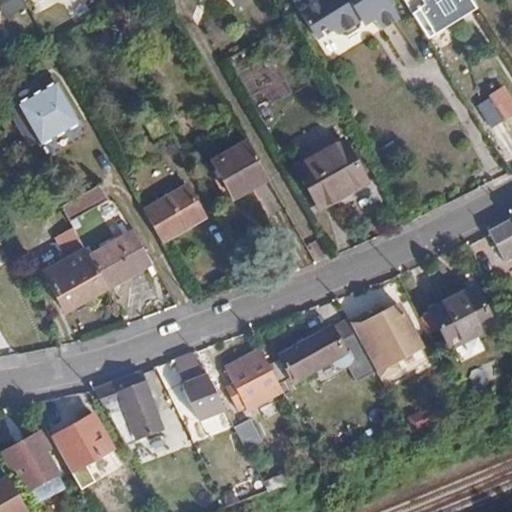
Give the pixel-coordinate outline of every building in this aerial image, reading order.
[(18,0),(0,0),(0,11),(4,19),(23,7),(18,0)] [(399,16),(388,0),(317,0),(300,12),(314,33),(331,22),(337,33),(347,35),(358,26),(360,18),(370,12),(379,28),(399,16)] [(76,122),(55,83),(16,104),(39,144),(76,122)] [(511,111),(511,97),(507,89),(492,98),(503,117),(511,111)] [(177,142),(159,110),(146,118),(164,148),(177,142)] [(358,173),(335,133),(291,159),(314,198),(358,173)] [(50,188),(21,138),(5,148),(33,198),(50,188)] [(268,179),(246,140),(212,159),(233,197),(268,179)] [(59,204),(68,219),(105,198),(97,183),(59,204)] [(186,184),(143,208),(162,241),(205,216),(186,184)] [(511,216),(476,236),(490,265),(511,253),(511,216)] [(66,308),(106,285),(88,254),(71,225),(56,234),(68,255),(43,270),(66,308)] [(106,285),(151,261),(132,228),(88,254),(106,285)] [(493,326),(473,287),(430,309),(451,347),(493,326)] [(397,301),(352,326),(368,355),(415,331),(397,301)] [(280,357),(267,364),(278,384),(290,378),(292,383),(300,379),(300,377),(330,362),(335,366),(341,368),(347,367),(356,383),(377,372),(368,355),(352,326),(349,320),(333,329),(332,327),(279,355),(280,357)] [(267,364),(259,349),(225,366),(237,390),(231,393),(238,407),(243,403),(246,408),(281,390),(278,384),(267,364)] [(191,351),(161,363),(178,393),(177,399),(188,419),(219,404),(191,351)] [(134,374),(97,388),(128,447),(162,428),(134,374)] [(50,405),(56,421),(86,408),(79,393),(50,405)] [(255,467),(226,413),(215,418),(245,472),(255,467)] [(92,414),(51,437),(64,460),(76,454),(83,464),(114,447),(92,414)] [(51,449),(40,432),(2,453),(17,479),(23,475),(32,489),(60,473),(47,450),(51,449)] [(262,481),(267,491),(301,478),(295,467),(262,481)] [(27,511),(7,476),(0,479),(0,511),(27,511)]
